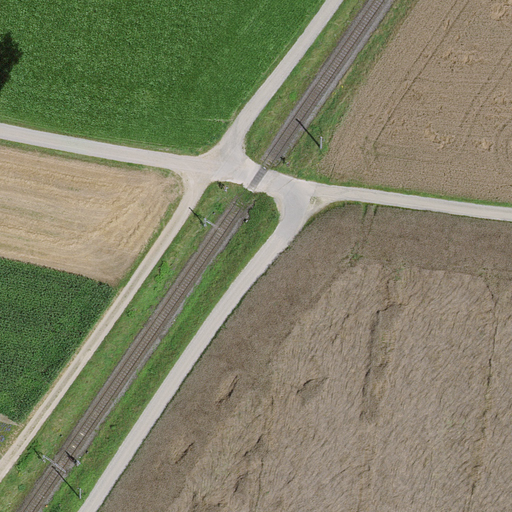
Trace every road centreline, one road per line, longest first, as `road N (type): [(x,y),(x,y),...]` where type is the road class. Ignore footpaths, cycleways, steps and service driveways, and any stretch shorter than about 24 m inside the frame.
road 1 (track): [(88,511),(311,187)]
road 2 (track): [(217,168),(0,472)]
road 3 (track): [(0,124),(217,168)]
road 4 (track): [(335,0),(217,168)]
road 5 (track): [(311,187),(511,208)]
